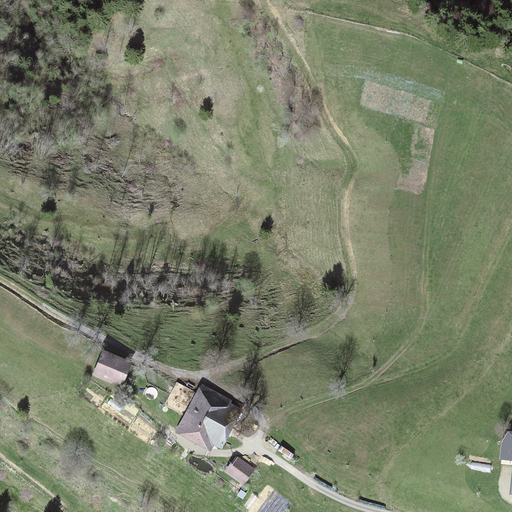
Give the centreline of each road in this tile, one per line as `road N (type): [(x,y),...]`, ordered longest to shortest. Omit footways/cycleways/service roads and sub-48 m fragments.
road 1 (track): [(382,511),(259,449),(242,400),(223,387),(151,362),(0,282)]
road 2 (track): [(253,435),(381,369),(418,322),(420,272)]
